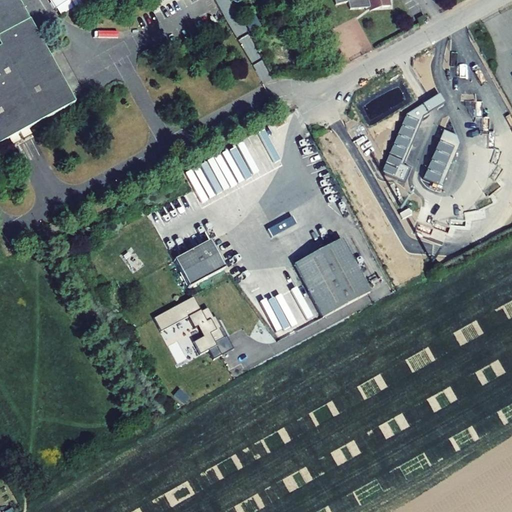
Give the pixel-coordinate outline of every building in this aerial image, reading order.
[(0,0),(0,47),(1,48),(34,30),(29,21),(28,21),(16,0),(0,0)] [(48,0),(55,10),(56,9),(70,0),(48,0)] [(89,0),(70,0),(56,9),(60,16),(89,0)] [(334,0),(335,6),(348,3),(349,10),(368,9),(389,7),(387,0),(334,0)] [(0,93),(53,65),(34,30),(1,48),(0,48),(0,93)] [(27,130),(74,104),(53,65),(0,93),(0,144),(8,140),(16,135),(20,134),(27,130)] [(443,103),(439,96),(432,100),(437,107),(443,103)] [(408,167),(401,165),(422,117),(427,113),(422,106),(405,117),(382,171),(403,181),(408,167)] [(31,137),(27,130),(20,134),(24,141),(31,137)] [(12,147),(20,142),(16,135),(8,140),(12,147)] [(451,152),(444,149),(439,163),(446,166),(451,152)] [(428,177),(426,182),(435,186),(438,180),(439,180),(440,177),(439,177),(440,174),(436,172),(437,170),(432,168),(435,163),(429,161),(423,174),(428,177)] [(402,220),(411,215),(408,210),(399,215),(402,220)] [(321,319),(370,293),(341,240),(293,266),(321,319)] [(188,289),(225,269),(210,242),(173,261),(188,289)]
